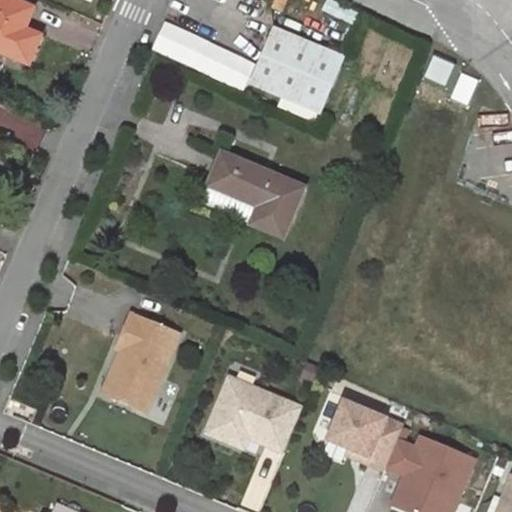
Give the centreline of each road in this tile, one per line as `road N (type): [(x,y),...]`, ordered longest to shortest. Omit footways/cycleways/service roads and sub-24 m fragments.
road 1 (residential): [(0,329),(137,0)]
road 2 (residential): [(0,425),(200,511)]
